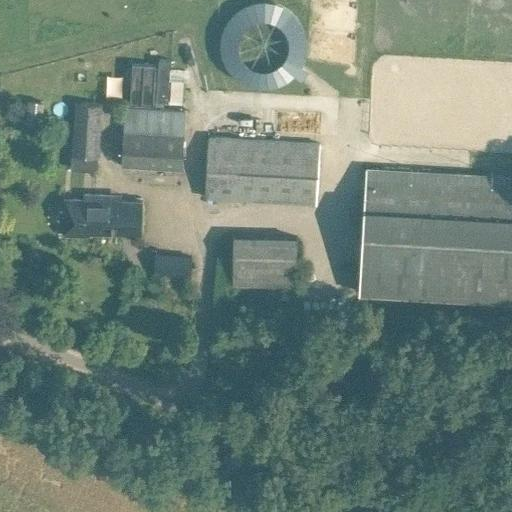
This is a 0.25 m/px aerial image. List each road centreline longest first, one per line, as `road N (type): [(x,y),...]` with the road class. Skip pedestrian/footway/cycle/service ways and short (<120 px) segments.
road 1 (track): [(396,511),(191,423)]
road 2 (unclassified): [(191,423),(0,344)]
